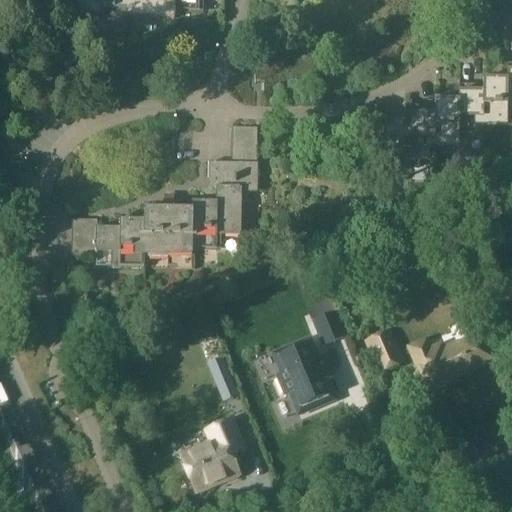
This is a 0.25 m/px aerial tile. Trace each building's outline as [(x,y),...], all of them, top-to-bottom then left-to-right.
[(78,0),(79,14),(103,14),(102,30),(128,30),(128,10),(151,10),(151,18),(176,18),(176,12),(200,12),(200,0),(78,0)] [(511,65),(508,65),(508,80),(484,80),(484,87),(460,87),(459,102),(435,102),(435,108),(411,108),(411,123),(387,123),(387,170),(419,170),(419,162),(436,163),(436,148),(468,148),(468,141),(484,141),(484,127),(511,126),(511,65)] [(233,128),(232,140),(257,141),(258,129),(233,128)] [(232,152),(257,152),(257,141),(232,140),(232,152)] [(232,164),(257,164),(257,152),(232,152),(232,164)] [(257,164),(232,164),(209,163),(209,189),(217,189),(217,204),(217,212),(239,212),(240,189),(255,190),(256,165),(257,165),(257,164)] [(98,233),(97,245),(97,252),(120,252),(120,268),(145,268),(145,248),(168,248),(168,255),(193,256),(193,250),(217,250),(218,234),(242,235),(242,212),(239,212),(217,212),(217,204),(193,203),(193,209),(145,208),(144,222),(120,221),(120,229),(98,229),(98,233)] [(72,232),(98,233),(98,229),(98,221),(73,220),(72,232)] [(72,245),(97,245),(98,233),(72,232),(72,245)] [(97,258),(97,252),(97,245),(72,245),(72,257),(97,258)] [(335,313),(311,323),(322,349),(346,339),(335,313)] [(380,373),(404,362),(390,332),(367,343),(380,373)] [(311,337),(270,354),(280,376),(275,378),(284,399),(288,397),(297,419),(338,402),(329,380),(335,378),(326,356),(320,359),(311,337)] [(493,362),(483,337),(444,353),(441,346),(430,351),(426,342),(410,348),(429,395),(457,383),(454,377),(471,370),(471,371),(493,362)] [(226,358),(209,365),(223,399),(241,392),(226,358)] [(210,487),(239,475),(231,457),(244,452),(232,422),(216,429),(221,441),(181,457),(196,493),(199,492),(202,493),(209,490),(210,487)]
